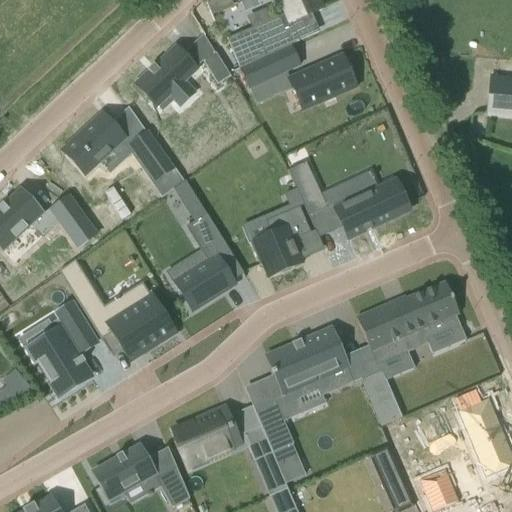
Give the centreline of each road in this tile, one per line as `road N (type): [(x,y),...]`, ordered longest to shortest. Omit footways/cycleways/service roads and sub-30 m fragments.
road 1 (residential): [(0,489),(205,375),(312,301),(459,239)]
road 2 (residential): [(459,239),(357,0)]
road 3 (residential): [(0,157),(177,0)]
road 4 (residential): [(511,360),(459,239)]
